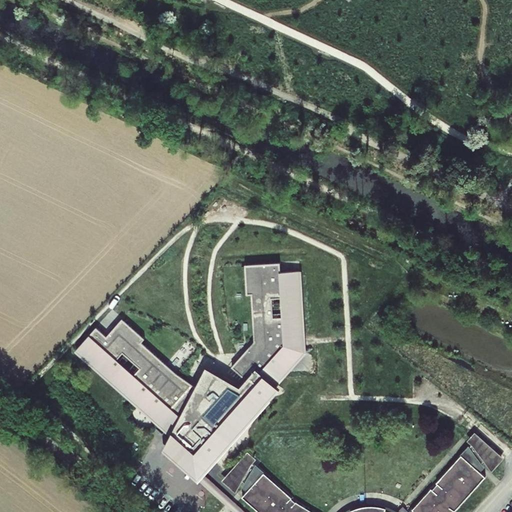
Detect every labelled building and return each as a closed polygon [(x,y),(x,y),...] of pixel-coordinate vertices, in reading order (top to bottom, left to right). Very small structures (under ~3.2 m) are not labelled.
[(199,481),(281,389),(279,387),(306,359),(305,352),(293,353),(293,346),(305,345),(300,272),(281,273),(281,264),(245,266),(247,295),(252,295),(255,342),(261,342),(262,349),(249,350),(233,368),(247,381),(242,387),(217,373),(206,394),(177,374),(169,383),(160,374),(167,365),(143,344),(146,340),(123,320),(108,338),(97,329),(77,352),(171,436),(164,450),(199,481)] [(255,342),(249,350),(262,349),(261,342),(255,342)] [(177,374),(167,365),(160,374),(169,383),(177,374)] [(489,448),(486,445),(487,444),(475,434),(470,439),(473,442),(462,455),(437,483),(438,483),(432,489),(432,488),(413,509),(413,510),(412,511),(390,511),(386,510),(386,508),(379,506),(371,505),(364,506),(357,508),(351,510),(352,511),(351,511),(313,511),(296,501),(296,502),(291,497),(292,497),(264,472),(252,461),(255,459),(248,453),(238,464),(239,465),(236,468),(235,467),(225,479),(232,485),(234,482),(238,486),(243,481),(251,488),(243,496),(260,511),(452,511),(454,510),(455,510),(486,476),(477,468),(484,460),(489,465),(493,461),(496,464),(501,457),(490,447),(489,448)] [(244,511),(204,476),(201,480),(236,511),(244,511)]
